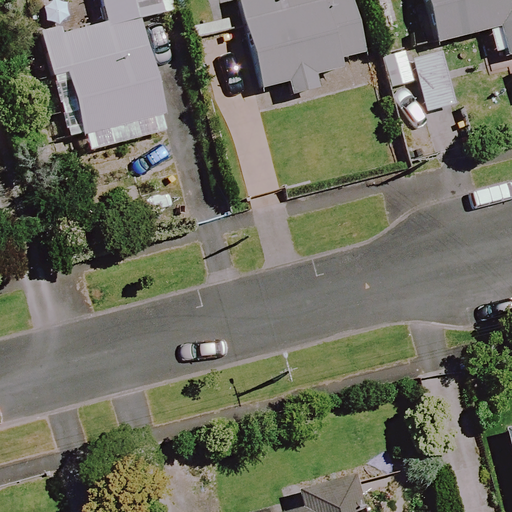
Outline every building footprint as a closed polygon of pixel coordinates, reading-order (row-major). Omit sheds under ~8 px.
[(134,26),(160,20),(169,18),(164,0),(92,0),(99,29),(38,44),(61,140),(76,137),(81,157),(160,138),(147,81),(134,26)] [(338,62),(356,57),(342,0),(338,0),(316,5),(314,0),(238,0),(229,2),(252,96),(280,89),(284,104),(313,97),(310,81),(340,73),(338,62)] [(511,60),(511,0),(415,0),(426,49),(490,35),(496,64),(511,60)] [(447,112),(435,60),(407,67),(419,118),(447,112)] [(511,430),(498,434),(511,494),(511,430)] [(292,486),(298,511),(293,511),(353,511),(344,474),(292,486)]
